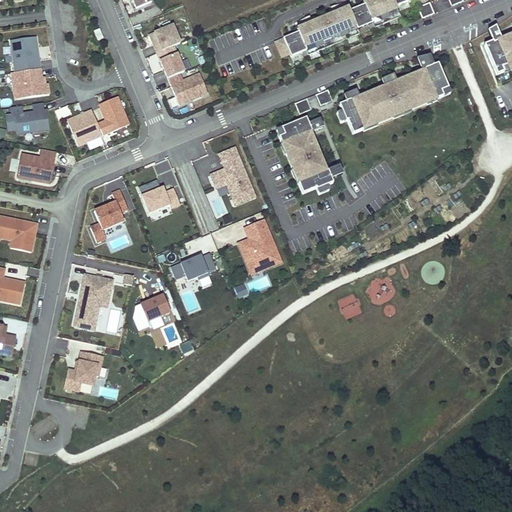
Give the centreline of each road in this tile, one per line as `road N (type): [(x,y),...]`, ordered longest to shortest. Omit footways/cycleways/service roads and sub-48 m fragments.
road 1 (residential): [(0,481),(13,472),(72,192),(83,177),(165,143)]
road 2 (residential): [(165,143),(507,0)]
road 3 (residential): [(135,72),(77,84),(62,65),(55,16)]
